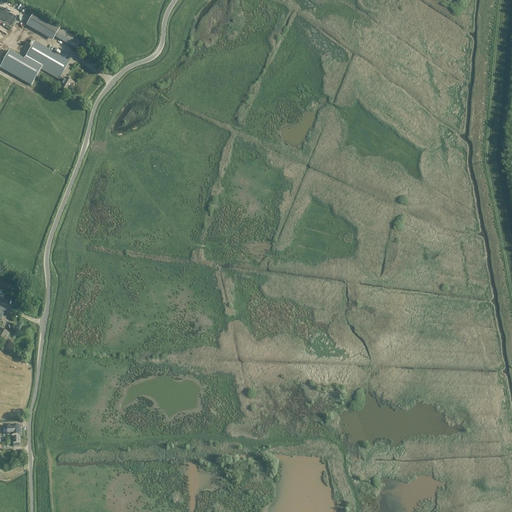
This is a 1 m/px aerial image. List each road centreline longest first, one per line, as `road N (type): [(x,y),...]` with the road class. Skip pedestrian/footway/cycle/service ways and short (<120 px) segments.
road 1 (unclassified): [(31,511),(29,426),(47,250),(95,105),(119,74),(158,52),(175,0)]
road 2 (track): [(511,281),(488,160),(502,0)]
